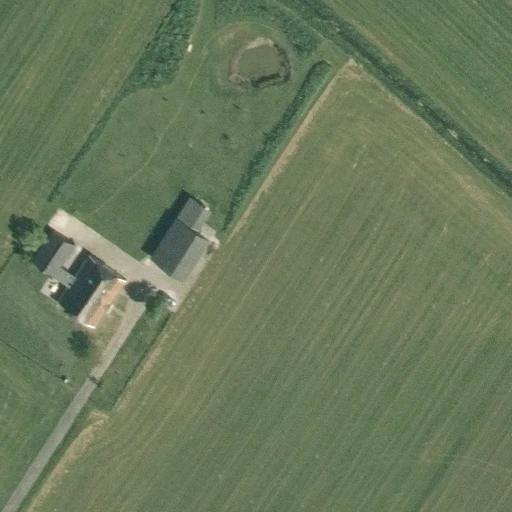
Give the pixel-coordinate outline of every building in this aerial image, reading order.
[(301,40),(274,80),(287,89),(315,50),(301,40)] [(237,159),(245,145),(229,136),(222,151),(237,159)] [(184,208),(203,220),(240,163),(221,151),(184,208)] [(187,270),(211,225),(178,207),(154,252),(187,270)] [(58,301),(94,326),(126,279),(90,254),(75,276),(61,266),(75,244),(54,230),(33,260),(69,285),(58,301)]
